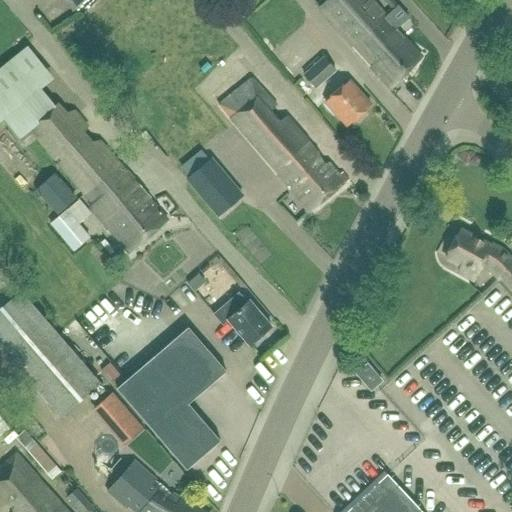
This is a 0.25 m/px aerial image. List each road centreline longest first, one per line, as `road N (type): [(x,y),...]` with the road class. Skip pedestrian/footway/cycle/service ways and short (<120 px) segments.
road 1 (tertiary): [(241,511),(446,96)]
road 2 (unknown): [(315,350),(473,511)]
